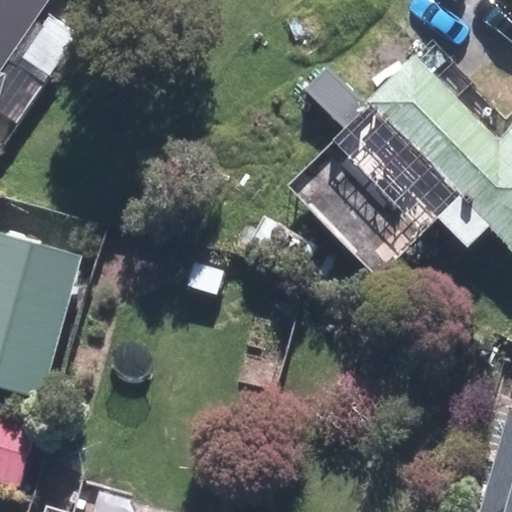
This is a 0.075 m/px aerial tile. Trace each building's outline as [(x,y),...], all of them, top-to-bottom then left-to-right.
[(63,0),(0,0),(0,143),(17,78),(9,75),(63,0)] [(511,140),(430,57),(379,106),(511,241),(511,140)] [(93,258),(0,231),(0,386),(51,402),(93,258)] [(511,511),(511,406),(481,511),(511,511)] [(44,425),(0,413),(0,482),(26,490),(44,425)] [(178,511),(147,503),(144,511),(178,511)]
